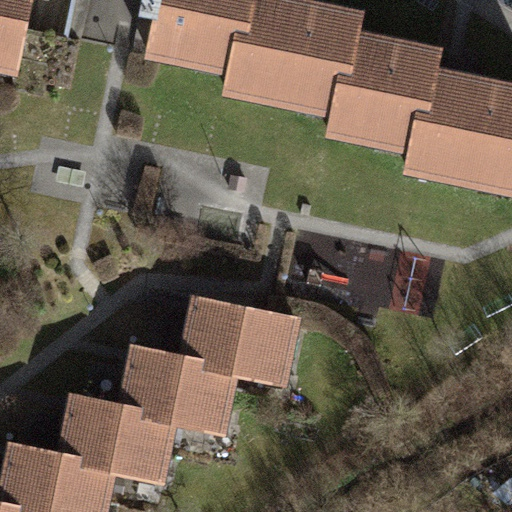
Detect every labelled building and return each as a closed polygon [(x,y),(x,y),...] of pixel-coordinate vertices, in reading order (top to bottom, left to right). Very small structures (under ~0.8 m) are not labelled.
[(0,0),(0,73),(10,75),(24,0),(0,0)] [(146,0),(135,57),(216,73),(212,92),(323,115),(319,136),(399,152),(394,173),(511,197),(511,83),(432,67),(436,47),(353,30),(357,10),(307,0),(146,0)] [(186,297),(173,353),(197,357),(194,372),(229,379),(281,389),(294,317),(186,297)] [(123,345),(112,403),(135,407),(132,423),(166,429),(219,438),(229,379),(194,372),(197,357),(173,353),(123,345)] [(60,394),(49,455),(71,459),(69,469),(106,476),(156,485),(166,429),(132,423),(135,407),(112,403),(60,394)] [(49,455),(2,445),(0,454),(0,503),(8,505),(6,511),(99,511),(106,476),(69,469),(71,459),(49,455)]
